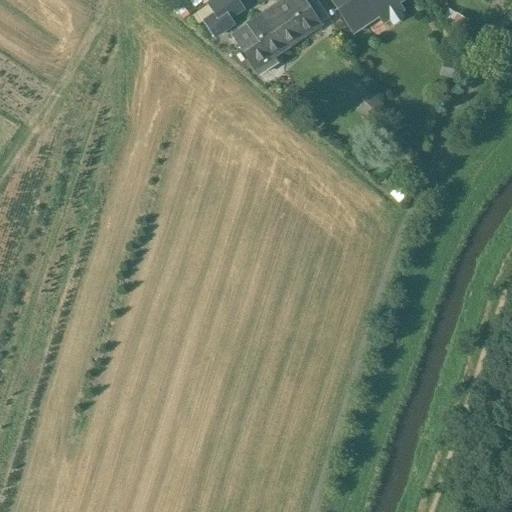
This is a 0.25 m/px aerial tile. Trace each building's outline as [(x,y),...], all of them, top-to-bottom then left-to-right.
[(211,10),(200,18),(211,35),(245,11),(237,0),(204,0),(204,1),(211,10)] [(286,0),(260,18),(259,17),(247,25),(249,27),(261,45),(266,53),(280,44),(283,48),(318,25),(301,0),(286,0)] [(328,18),(315,0),(301,0),(318,25),(328,18)] [(335,0),(339,6),(336,8),(351,31),(376,14),(383,24),(402,11),(394,0),(335,0)] [(249,27),(234,38),(246,55),(261,45),(249,27)]
